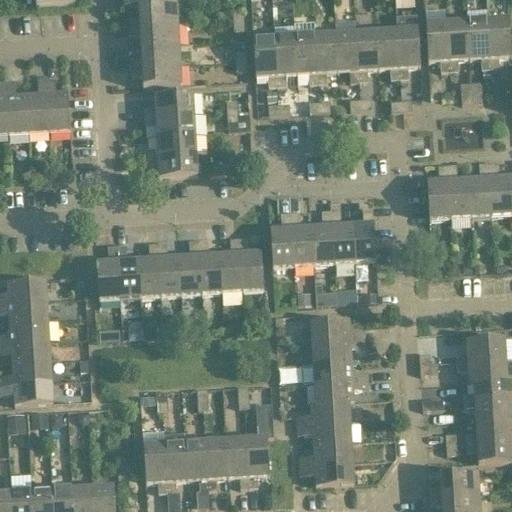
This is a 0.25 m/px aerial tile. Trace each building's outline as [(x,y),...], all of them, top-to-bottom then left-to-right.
[(35,0),(36,9),(74,6),(73,0),(35,0)] [(162,9),(162,8),(161,0),(112,0),(113,1),(124,1),(124,13),(138,12),(138,11),(162,9)] [(138,11),(138,12),(139,22),(128,22),(128,32),(177,29),(176,7),(162,8),(162,9),(138,11)] [(243,25),(243,15),(232,15),(232,25),(243,25)] [(510,63),(508,33),(508,24),(488,26),(491,74),(500,73),(499,63),(510,63)] [(244,36),(243,25),(232,25),(233,36),(244,36)] [(467,27),(470,65),(481,64),(482,74),(491,74),(488,26),(467,27)] [(447,28),(450,77),(459,76),(458,66),(470,65),(467,27),(447,28)] [(447,28),(426,30),(428,68),(440,67),(441,77),(450,77),(447,28)] [(177,29),(128,32),(129,40),(140,39),(141,51),(179,49),(177,29)] [(407,74),(420,73),(418,35),(396,36),(399,85),(408,84),(407,74)] [(375,37),(378,76),(390,75),(391,85),(399,85),(396,36),(375,37)] [(355,38),(358,88),(368,87),(367,76),(378,76),(375,37),(355,38)] [(335,40),(337,78),(350,78),(350,88),(358,88),(355,38),(335,40)] [(314,41),(317,90),(327,89),(326,79),(337,78),(335,40),(314,41)] [(294,42),(296,80),(309,80),(309,90),(317,90),(314,41),(294,42)] [(273,43),(276,92),(286,92),(286,81),(296,80),(294,42),(273,43)] [(273,43),(252,45),(255,83),(268,82),(269,93),(276,92),(273,43)] [(179,49),(141,51),(142,63),(130,64),(130,72),(180,69),(179,49)] [(235,66),(246,65),(245,56),(234,56),(235,66)] [(246,77),(246,65),(235,66),(236,77),(246,77)] [(142,81),(143,93),(181,90),(180,69),(130,72),(131,81),(142,81)] [(29,140),(49,138),(46,84),(36,85),(37,100),(26,101),(29,140)] [(55,84),(46,84),(49,138),(71,137),(68,98),(56,98),(55,84)] [(14,86),(4,87),(8,141),(29,140),(26,101),(15,101),(14,86)] [(460,99),(472,98),(471,88),(460,89),(460,99)] [(472,98),(481,98),(481,88),(471,88),(472,98)] [(276,106),(276,96),(266,97),(267,106),(276,106)] [(194,118),(193,98),(155,100),(155,112),(144,112),(145,121),(194,118)] [(472,98),(460,99),(461,109),(472,109),(472,98)] [(481,98),(472,98),(472,109),(482,108),(481,98)] [(359,105),(360,116),(371,115),(370,104),(359,105)] [(350,116),(360,116),(359,105),(349,105),(350,116)] [(226,116),(237,116),(236,106),(226,107),(226,116)] [(391,118),(401,117),(400,106),(390,107),(391,118)] [(401,117),(411,116),(411,106),(400,106),(401,117)] [(319,118),(318,107),(308,108),(309,118),(319,118)] [(318,107),(319,118),(330,117),(329,107),(318,107)] [(267,110),(268,121),(278,120),(278,109),(267,110)] [(278,120),(289,119),(289,109),(278,109),(278,120)] [(237,116),(226,116),(227,137),(249,136),(249,119),(237,120),(237,116)] [(194,118),(145,121),(145,130),(156,129),(157,141),(195,139),(194,118)] [(195,139),(157,141),(158,152),(147,153),(147,162),(197,159),(195,139)] [(228,148),(228,157),(239,156),(239,147),(228,148)] [(240,168),(239,156),(228,157),(229,169),(240,168)] [(159,170),(159,182),(198,180),(197,159),(147,162),(148,171),(159,170)] [(496,167),(487,168),(491,222),(511,220),(509,182),(497,183),(496,167)] [(470,223),(491,222),(487,168),(478,168),(479,184),(468,185),(470,223)] [(429,225),(450,224),(447,170),(437,171),(438,187),(426,187),(429,225)] [(456,170),(447,170),(450,224),(470,223),(468,185),(457,185),(456,170)] [(30,175),(21,175),(22,183),(30,183),(30,175)] [(329,210),(330,216),(333,269),(354,268),(351,229),(340,230),(338,209),(329,210)] [(354,268),(374,266),(371,213),(361,214),(362,229),(351,229),(354,268)] [(310,232),(313,271),(333,269),(330,216),(320,217),(321,231),(310,232)] [(289,219),(293,272),(313,271),(310,232),(299,233),(298,218),(289,219)] [(282,233),(270,234),(269,234),(271,273),(293,272),(289,219),(281,219),(282,233)] [(248,243),(238,244),(241,297),(262,295),(260,257),(249,258),(248,243)] [(221,298),(241,297),(238,244),(229,244),(230,259),(219,260),(221,298)] [(181,301),(201,299),(197,246),(188,247),(189,262),(178,263),(181,301)] [(197,246),(201,299),(221,298),(219,260),(208,261),(207,246),(197,246)] [(166,248),(157,249),(160,302),(181,301),(178,263),(167,263),(166,248)] [(140,304),(160,302),(157,249),(147,250),(148,264),(137,265),(140,304)] [(126,251),(116,252),(120,305),(140,304),(137,265),(127,266),(126,251)] [(99,306),(120,305),(116,252),(107,252),(108,267),(96,268),(99,306)] [(473,268),(474,277),(482,276),(481,267),(473,268)] [(462,269),(463,277),(471,277),(470,269),(462,269)] [(433,271),(433,279),(443,279),(443,270),(433,271)] [(0,299),(0,309),(47,306),(46,285),(7,287),(8,299),(0,299)] [(376,307),(376,297),(364,298),(364,307),(376,307)] [(299,311),(310,311),(309,299),(298,299),(299,311)] [(48,327),(47,306),(0,309),(0,318),(9,318),(10,329),(48,327)] [(275,333),(284,332),(283,322),(275,322),(275,333)] [(309,327),(311,348),(364,345),(363,336),(349,337),(348,325),(309,327)] [(0,349),(49,347),(48,327),(10,329),(11,340),(0,340),(0,349)] [(231,328),(226,328),(223,332),(226,337),(231,336),(234,332),(231,328)] [(455,368),(504,365),(503,344),(465,346),(465,359),(455,359),(455,368)] [(364,354),(364,345),(311,348),(312,367),(350,365),(350,355),(364,354)] [(51,367),(49,347),(0,349),(0,358),(11,358),(12,370),(51,367)] [(419,370),(430,370),(429,359),(418,360),(419,370)] [(312,367),(313,387),(366,384),(366,377),(351,378),(350,365),(312,367)] [(505,386),(504,365),(455,368),(456,377),(466,377),(467,389),(472,389),(472,387),(505,386)] [(87,376),(87,366),(79,367),(79,377),(87,376)] [(0,390),(52,388),(51,367),(12,370),(13,380),(0,381),(0,390)] [(419,370),(420,381),(430,380),(430,370),(419,370)] [(313,387),(314,407),(314,409),(348,407),(348,408),(353,408),(352,396),(367,395),(366,384),(313,387)] [(505,386),(472,387),(472,389),(473,399),(463,400),(463,408),(511,406),(511,386),(505,386)] [(53,409),(52,388),(0,390),(0,399),(14,399),(14,411),(53,409)] [(237,393),(237,403),(248,402),(248,392),(237,393)] [(196,395),(197,405),(208,405),(207,394),(196,395)] [(167,407),(166,397),(155,397),(156,408),(167,407)] [(249,413),(248,402),(237,403),(238,414),(249,413)] [(431,405),(432,415),(443,415),(442,404),(431,405)] [(208,405),(197,405),(197,416),(208,416),(208,405)] [(431,405),(421,405),(422,416),(432,415),(431,405)] [(474,417),(474,428),(511,426),(511,410),(511,406),(463,408),(464,417),(474,417)] [(167,418),(167,407),(156,408),(157,419),(167,418)] [(295,421),(296,432),(349,429),(348,408),(348,407),(314,409),(314,407),(310,408),(310,420),(295,421)] [(257,444),(246,444),(249,494),(257,494),(256,482),(269,481),(267,443),(273,443),(271,410),(255,411),(257,444)] [(30,418),(31,433),(47,432),(46,417),(30,418)] [(23,418),(6,419),(7,433),(23,432),(23,418)] [(78,419),(78,425),(82,429),(89,429),(88,419),(78,419)] [(61,421),(50,421),(51,431),(61,430),(61,421)] [(465,449),(511,446),(511,426),(474,428),(475,440),(465,440),(465,449)] [(351,449),(349,429),(296,432),(296,440),(312,439),(312,451),(351,449)] [(185,439),(164,440),(165,449),(168,499),(176,499),(175,487),(187,487),(185,448),(185,439)] [(444,440),(445,450),(456,450),(455,439),(444,440)] [(226,446),(228,484),(239,483),(239,495),(249,494),(246,444),(226,446)] [(205,447),(208,497),(216,496),(216,485),(228,484),(226,446),(205,447)] [(511,446),(465,449),(466,458),(476,457),(477,470),(511,467),(511,446)] [(185,448),(187,487),(198,486),(199,497),(208,497),(205,447),(185,448)] [(168,499),(165,449),(144,451),(146,489),(157,488),(158,500),(168,499)] [(298,463),(298,472),(352,469),(351,449),(312,451),(313,462),(298,463)] [(457,460),(456,450),(445,450),(446,461),(457,460)] [(353,490),(352,469),(298,472),(299,481),(314,480),(315,492),(353,490)] [(477,478),(439,480),(440,493),(428,494),(429,502),(478,499),(477,478)] [(8,494),(24,494),(25,480),(8,480),(8,494)] [(93,494),(93,511),(114,511),(113,492),(93,494)] [(72,495),(73,511),(93,511),(93,494),(72,495)] [(52,496),(52,511),(73,511),(72,495),(52,496)] [(31,497),(32,511),(52,511),(52,496),(31,497)] [(11,498),(11,511),(32,511),(31,497),(11,498)] [(11,511),(11,498),(0,498),(0,511),(11,511)] [(478,511),(478,499),(429,502),(429,511),(441,511),(440,511),(478,511)]
